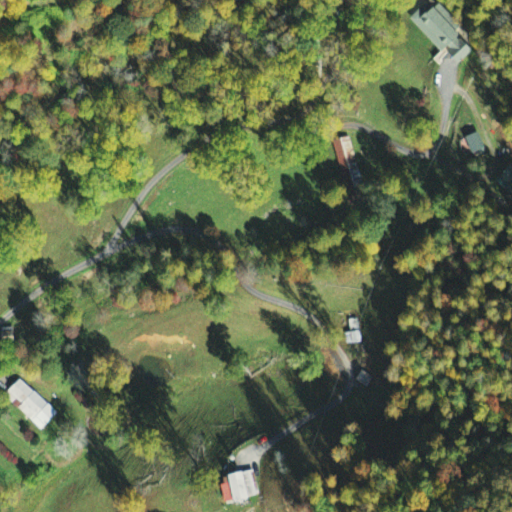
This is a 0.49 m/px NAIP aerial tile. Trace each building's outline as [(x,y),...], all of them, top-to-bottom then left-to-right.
[(404,17),(439,50),(433,58),(438,63),(456,48),(449,40),(456,35),(426,6),(421,1),(404,17)] [(474,156),(487,151),(481,134),(468,139),(474,156)] [(346,191),(363,187),(350,141),(333,145),(346,191)] [(511,168),(496,178),(508,197),(511,194),(511,168)] [(65,417),(49,434),(10,396),(26,379),(65,417)] [(238,471),(245,470),(252,497),(241,500),(234,472),(238,471)]
